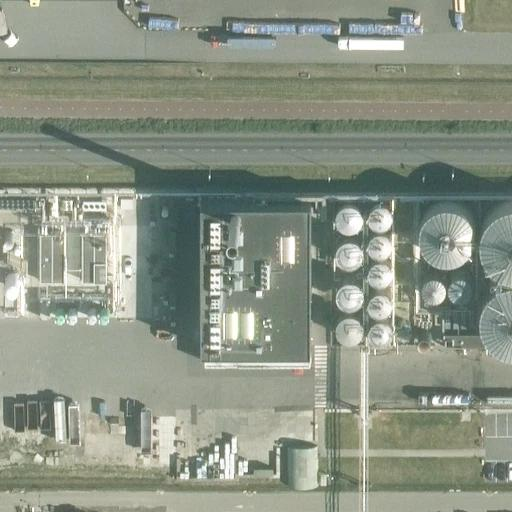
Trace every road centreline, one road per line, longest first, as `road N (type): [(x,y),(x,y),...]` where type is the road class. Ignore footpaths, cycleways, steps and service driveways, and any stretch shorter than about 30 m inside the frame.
road 1 (unclassified): [(0,150),(511,150)]
road 2 (unknown): [(511,378),(226,379),(209,370),(193,335),(191,231)]
